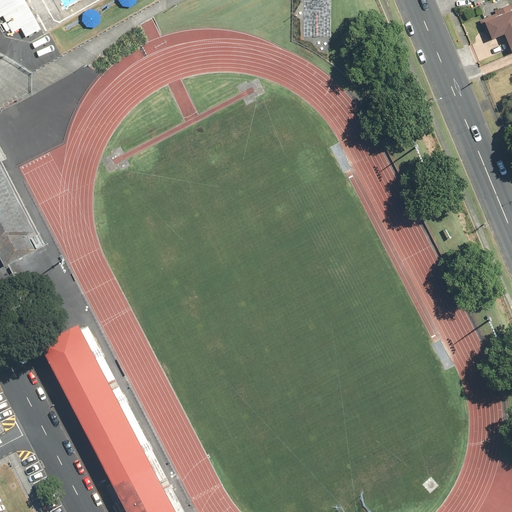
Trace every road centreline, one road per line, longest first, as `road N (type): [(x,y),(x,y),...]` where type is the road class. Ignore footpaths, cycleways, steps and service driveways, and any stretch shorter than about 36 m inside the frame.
road 1 (secondary): [(511,233),(419,0)]
road 2 (unclassified): [(87,511),(0,348)]
